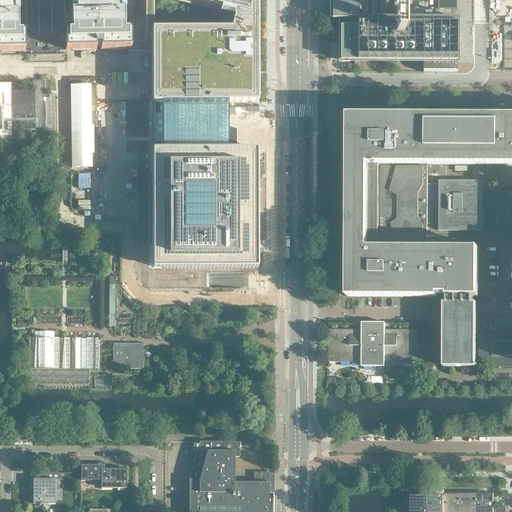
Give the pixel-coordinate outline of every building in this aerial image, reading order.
[(119,0),(180,0),(234,13),(248,16),(251,0),(0,0),(0,139),(12,139),(12,127),(34,127),(34,90),(12,90),(12,84),(0,84),(0,51),(25,51),(26,55),(66,54),(66,50),(96,50),(96,47),(101,46),(101,50),(131,49),(131,41),(131,31),(125,32),(124,12),(120,12),(119,0)] [(131,41),(131,49),(153,49),(153,26),(152,0),(144,0),(146,33),(143,41),(131,41)] [(257,101),(256,0),(251,0),(248,16),(234,13),(230,26),(153,26),(153,49),(153,101),(163,101),(228,101),(257,101)] [(395,11),(395,18),(394,18),(393,0),(332,0),(332,17),(332,18),(332,19),(340,19),(340,31),(340,61),(423,61),(423,73),(427,73),(457,73),(457,18),(403,18),(403,11),(395,11)] [(456,0),(437,0),(437,10),(456,10),(456,0)] [(93,83),(72,84),(73,167),(95,167),(93,83)] [(228,101),(163,101),(163,151),(228,151),(228,126),(228,101)] [(483,204),(483,181),(439,181),(439,184),(428,184),(428,173),(428,164),(428,165),(439,165),(511,164),(511,120),(509,120),(509,119),(509,115),(379,114),(382,113),(387,112),(385,108),(386,107),(386,106),(386,105),(386,104),(386,103),(385,103),(385,102),(384,102),(383,102),(382,102),(381,102),(379,103),(376,103),(374,104),(371,103),(369,103),(366,102),(365,102),(364,102),(363,102),(362,102),(362,103),(361,103),(361,104),(361,105),(361,106),(361,107),(362,107),(362,108),(361,108),(361,109),(360,109),(360,110),(361,111),(361,112),(365,113),(368,114),(366,114),(348,114),(348,118),(348,136),(352,136),(352,145),(348,145),(348,169),(348,175),(341,175),(339,175),(339,241),(341,241),(348,241),(348,249),(347,266),(351,266),(351,275),(347,275),(347,296),(347,297),(438,297),(438,294),(447,294),(447,303),(447,304),(473,304),(473,303),(473,296),(478,297),(478,247),(427,247),(427,239),(427,231),(434,231),(434,223),(439,223),(439,231),(442,231),(482,231),(483,208),(483,204)] [(163,151),(153,151),(153,269),(257,269),(257,150),(228,151),(163,151)] [(476,364),(477,303),(473,303),(473,304),(447,304),(447,303),(444,303),(444,318),(444,364),(444,367),(448,367),(459,367),(476,367),(476,365),(476,364)] [(418,363),(418,330),(385,330),(385,323),(384,323),(362,323),(362,330),(329,330),(329,362),(362,363),(362,367),(385,367),(385,363),(418,363)] [(511,336),(479,336),(479,365),(479,366),(511,366),(511,336)] [(99,369),(99,338),(70,338),(29,338),(29,369),(30,369),(90,369),(99,369)] [(420,342),(420,358),(433,358),(433,342),(420,342)] [(141,369),(141,356),(141,348),(113,348),(113,369),(141,369)] [(90,382),(90,372),(90,369),(30,369),(30,382),(90,382)] [(111,387),(111,375),(95,375),(95,387),(111,387)] [(269,511),(269,483),(264,483),(264,478),(254,477),(254,483),(234,482),(234,457),(239,457),(239,446),(241,446),(241,444),(239,444),(239,442),(199,442),(189,479),(189,511),(269,511)] [(126,489),(126,469),(98,469),(98,463),(91,463),(91,466),(80,466),(80,481),(101,481),(101,488),(126,489)] [(55,504),(55,480),(61,480),(61,473),(41,473),(41,479),(33,479),(33,504),(55,504)] [(427,511),(427,494),(411,494),(410,511),(427,511)] [(443,511),(444,494),(427,494),(427,511),(443,511)] [(460,511),(460,494),(444,494),(443,511),(460,511)] [(476,511),(477,494),(460,494),(460,511),(476,511)] [(493,511),(493,507),(493,500),(494,494),(477,494),(476,511),(493,511)]
